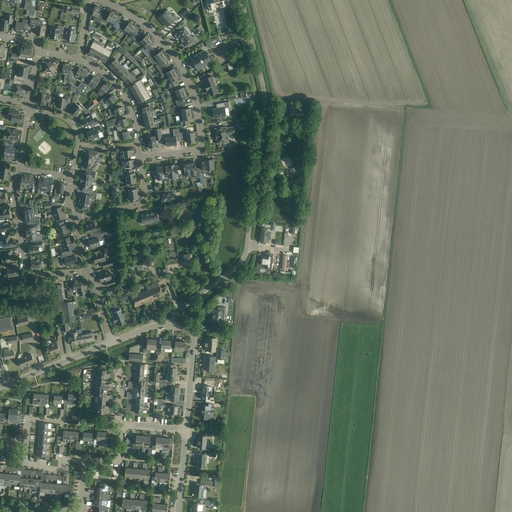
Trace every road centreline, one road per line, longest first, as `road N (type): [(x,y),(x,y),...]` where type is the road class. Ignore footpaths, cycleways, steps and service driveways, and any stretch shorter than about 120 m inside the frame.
road 1 (residential): [(140,157),(200,147),(194,98),(157,36),(97,0)]
road 2 (unclassified): [(246,245),(264,91),(241,0)]
road 3 (residential): [(89,271),(25,271),(13,192),(20,167)]
road 4 (residential): [(78,59),(127,99),(140,157)]
